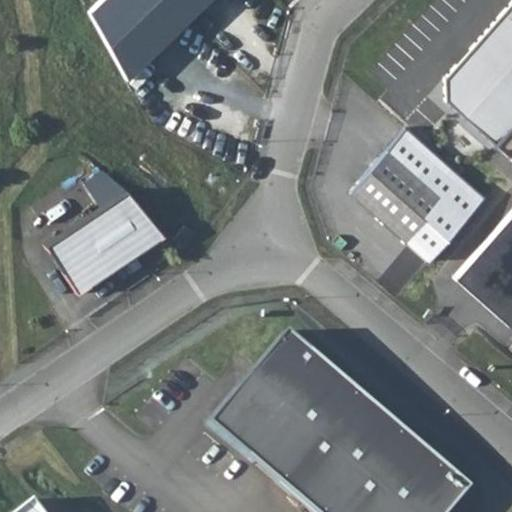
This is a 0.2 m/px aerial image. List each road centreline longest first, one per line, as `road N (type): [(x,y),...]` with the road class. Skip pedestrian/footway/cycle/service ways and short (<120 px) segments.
road 1 (unclassified): [(268,235),(0,414)]
road 2 (unclassified): [(511,441),(268,235)]
road 3 (unclassified): [(268,235),(319,30),(350,0)]
